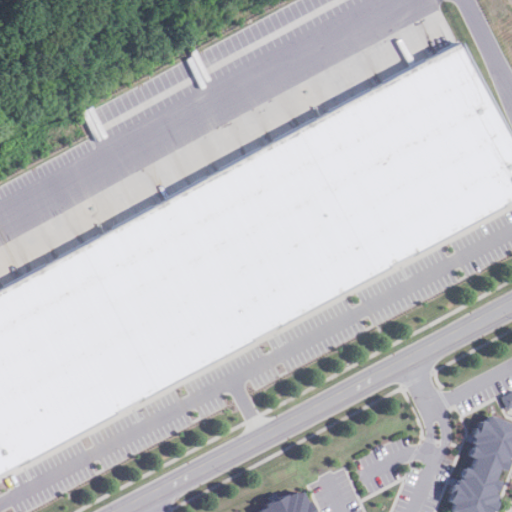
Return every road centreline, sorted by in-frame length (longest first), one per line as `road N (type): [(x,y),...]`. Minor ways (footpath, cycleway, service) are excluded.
road 1 (residential): [(511,305),(109,511)]
road 2 (residential): [(408,511),(432,439),(403,361)]
